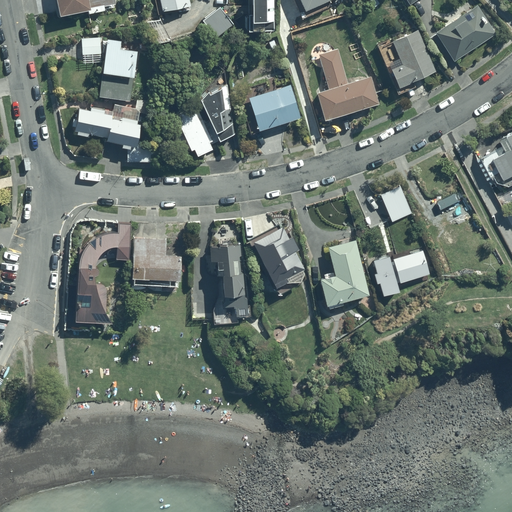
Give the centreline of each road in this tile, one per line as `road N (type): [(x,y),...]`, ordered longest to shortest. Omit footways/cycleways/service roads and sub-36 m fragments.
road 1 (residential): [(46,186),(190,191),(294,177),(436,123),(511,72)]
road 2 (residential): [(5,0),(46,186)]
road 3 (residential): [(46,186),(28,318)]
